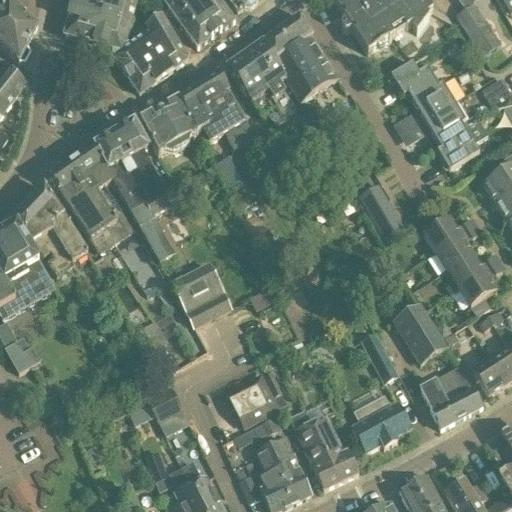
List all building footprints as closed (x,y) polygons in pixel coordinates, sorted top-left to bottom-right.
[(0,0),(0,38),(20,18),(0,0)] [(117,3),(117,0),(74,0),(64,40),(96,49),(110,2),(117,3)] [(110,2),(96,49),(112,54),(113,61),(114,62),(126,54),(127,49),(140,0),(117,0),(117,3),(110,2)] [(215,0),(176,0),(165,8),(197,54),(235,27),(215,0)] [(253,12),(244,0),(224,0),(237,17),(243,13),(249,14),(253,12)] [(244,0),(253,12),(256,9),(257,3),(261,0),(244,0)] [(330,0),(329,1),(345,26),(341,28),(340,30),(340,32),(341,34),(343,36),(345,37),(347,37),(351,35),(367,60),(411,31),(416,39),(428,23),(427,20),(432,17),(420,0),(330,0)] [(511,0),(506,0),(502,3),(510,18),(511,16),(511,0)] [(473,9),(455,21),(482,62),(500,50),(473,9)] [(37,34),(20,18),(0,38),(0,52),(18,69),(19,68),(24,68),(29,59),(26,54),(37,34)] [(149,34),(127,49),(126,54),(114,62),(139,99),(187,64),(160,20),(146,29),(149,34)] [(261,50),(284,86),(286,84),(301,108),(338,85),(313,44),(313,43),(300,21),(263,46),(264,48),(261,50)] [(261,50),(239,65),(248,78),(251,75),(272,106),(269,109),(282,128),(286,125),(284,122),(295,115),(284,98),(285,98),(279,88),(284,86),(261,50)] [(248,78),(239,65),(228,73),(250,105),(251,104),(262,122),(267,118),(277,132),(282,128),(269,109),(272,106),(251,75),(248,78)] [(0,102),(9,111),(26,90),(0,68),(0,102)] [(412,107),(438,91),(427,73),(418,78),(412,68),(390,81),(400,96),(404,94),(412,107)] [(471,79),(480,73),(477,68),(468,74),(471,79)] [(372,103),(392,95),(384,78),(365,86),(372,103)] [(218,80),(198,92),(235,155),(256,143),(218,80)] [(511,103),(501,85),(480,97),(491,115),(511,109),(511,103)] [(442,89),(438,91),(412,107),(419,119),(411,124),(415,131),(454,108),(442,89)] [(235,155),(198,92),(178,104),(197,139),(200,138),(207,150),(224,140),(233,156),(235,155)] [(0,122),(9,111),(0,102),(0,155),(7,145),(0,139),(0,122)] [(139,126),(158,162),(197,141),(178,105),(170,109),(168,111),(167,112),(168,114),(172,123),(157,131),(152,123),(150,121),(149,121),(147,122),(139,126)] [(465,127),(454,108),(415,131),(420,138),(428,133),(435,145),(465,127)] [(470,163),(465,155),(478,146),(466,126),(465,127),(435,145),(440,154),(436,156),(449,176),(470,163)] [(137,187),(152,179),(142,158),(148,154),(132,129),(112,141),(135,183),(137,187)] [(314,136),(300,144),(309,160),(317,156),(320,160),(326,155),(315,135),(314,136)] [(135,183),(112,141),(93,153),(113,187),(116,193),(135,183)] [(300,144),(289,151),(299,167),(309,160),(300,144)] [(82,161),(63,174),(114,250),(132,238),(104,193),(113,187),(93,153),(91,154),(82,161)] [(511,195),(511,159),(485,177),(489,184),(482,189),(494,207),(511,195)] [(229,163),(213,170),(227,199),(243,191),(229,163)] [(114,250),(63,174),(49,184),(99,260),(114,250)] [(135,183),(116,193),(129,216),(163,198),(152,179),(137,187),(135,183)] [(353,204),(343,189),(328,198),(337,214),(353,204)] [(16,229),(32,251),(34,249),(43,262),(51,258),(55,265),(48,268),(57,284),(74,272),(72,268),(86,259),(44,193),(17,222),(16,229)] [(170,193),(163,198),(129,216),(159,270),(174,262),(153,223),(179,209),(170,193)] [(511,221),(511,195),(494,207),(506,226),(511,221)] [(383,202),(366,212),(386,247),(404,236),(383,202)] [(448,223),(439,229),(435,222),(413,236),(417,243),(423,239),(435,258),(460,241),(467,237),(476,231),(472,224),(456,234),(448,223)] [(32,251),(16,229),(0,238),(0,280),(2,284),(0,284),(0,320),(3,326),(30,311),(28,307),(32,305),(29,300),(51,287),(40,267),(41,267),(32,251)] [(476,231),(467,237),(472,244),(481,238),(476,231)] [(460,241),(435,258),(446,276),(472,259),(460,241)] [(133,276),(143,270),(132,250),(121,256),(133,276)] [(484,278),(472,259),(446,276),(458,294),(484,278)] [(490,273),(500,267),(495,260),(486,266),(490,273)] [(500,267),(490,273),(495,280),(505,274),(500,267)] [(209,271),(172,289),(195,334),(231,315),(209,271)] [(484,278),(458,294),(470,313),(496,296),(484,278)] [(106,296),(96,301),(106,317),(115,311),(106,296)] [(328,321),(336,316),(327,299),(319,303),(328,321)] [(421,312),(393,329),(419,370),(446,353),(421,312)] [(488,323),(493,330),(503,324),(498,317),(488,323)] [(493,330),(488,323),(478,329),(483,337),(493,330)] [(0,343),(6,353),(4,354),(18,379),(40,366),(31,353),(28,354),(22,344),(17,347),(6,327),(0,330),(0,343)] [(136,337),(149,358),(161,351),(166,348),(153,327),(136,337)] [(265,333),(254,338),(260,351),(271,346),(265,333)] [(443,344),(448,351),(458,346),(453,338),(443,344)] [(375,339),(361,347),(384,388),(397,381),(375,339)] [(174,373),(161,351),(149,358),(162,380),(174,373)] [(511,386),(511,359),(508,353),(489,365),(506,391),(511,386)] [(304,356),(294,361),(299,372),(309,367),(304,356)] [(506,391),(489,365),(471,377),(487,403),(506,391)] [(440,436),(482,414),(458,374),(419,395),(440,436)] [(276,404),(282,401),(272,379),(265,382),(276,404)] [(258,382),(224,399),(243,434),(276,416),(258,382)] [(158,428),(182,416),(170,394),(147,406),(158,428)] [(296,405),(283,410),(287,421),(300,416),(296,405)] [(352,433),(366,459),(381,450),(383,454),(396,447),(394,443),(410,435),(397,410),(388,415),(382,405),(356,419),(361,429),(352,433)] [(343,460),(326,424),(320,414),(306,421),(311,431),(338,489),(359,480),(348,457),(343,460)] [(311,431),(306,421),(304,416),(289,424),(296,438),(324,496),(338,489),(311,431)] [(280,438),(275,425),(260,432),(266,445),(280,438)] [(511,434),(498,444),(499,446),(498,449),(500,452),(490,458),(503,479),(504,480),(511,474),(511,434)] [(276,479),(295,470),(284,447),(255,460),(263,477),(266,484),(276,479)] [(200,511),(181,475),(167,482),(157,460),(145,465),(159,497),(174,490),(178,498),(174,500),(180,511),(200,511)] [(192,469),(181,475),(200,511),(219,511),(205,484),(201,486),(192,469)] [(295,470),(276,479),(291,511),(311,502),(299,476),(298,477),(295,470)] [(505,504),(496,510),(496,511),(511,511),(511,474),(504,480),(503,479),(499,481),(504,489),(500,491),(501,493),(500,496),(505,504)] [(266,484),(263,477),(259,479),(266,493),(260,495),(267,511),(290,511),(291,511),(276,479),(266,484)] [(425,511),(442,511),(427,482),(413,489),(425,511)] [(239,488),(249,509),(260,504),(250,483),(239,488)] [(484,509),(476,495),(473,497),(466,485),(458,484),(456,492),(444,499),(451,511),(496,511),(496,510),(493,511),(482,511),(484,509)] [(425,511),(413,489),(398,497),(406,511),(425,511)]
